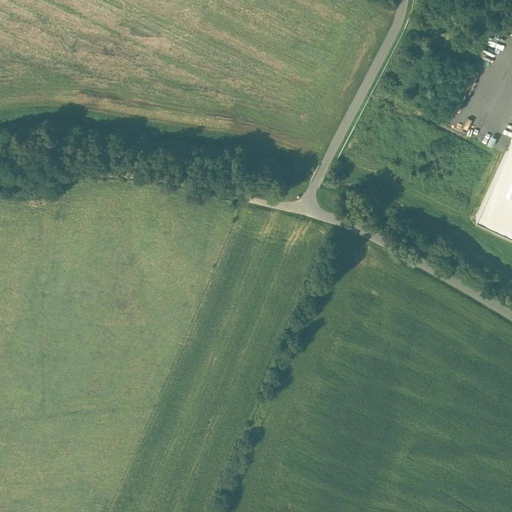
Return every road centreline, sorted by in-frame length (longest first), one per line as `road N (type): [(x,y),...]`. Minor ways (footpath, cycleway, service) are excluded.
road 1 (unclassified): [(0,176),(130,175),(304,209)]
road 2 (unclassified): [(304,209),(377,236),(511,324)]
road 3 (unclassified): [(403,0),(304,209)]
